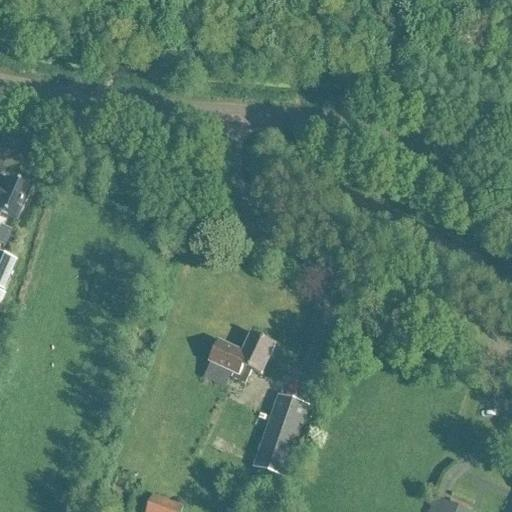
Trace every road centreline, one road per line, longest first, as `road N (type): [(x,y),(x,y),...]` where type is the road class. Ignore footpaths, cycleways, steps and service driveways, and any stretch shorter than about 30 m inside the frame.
road 1 (unclassified): [(511,365),(286,256),(240,221),(224,181),(231,119)]
road 2 (tertiary): [(511,161),(353,130),(231,119)]
road 3 (tertiary): [(231,119),(97,107),(0,83)]
